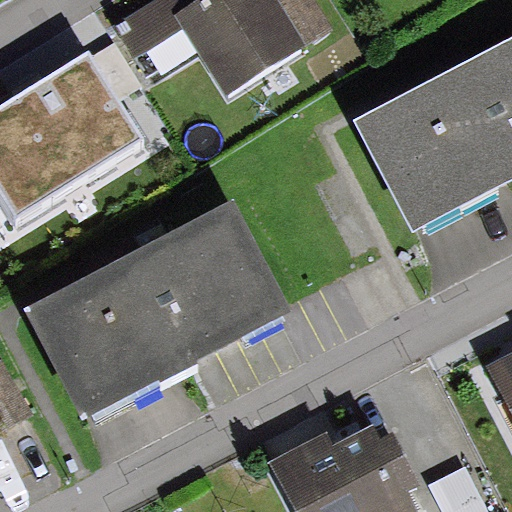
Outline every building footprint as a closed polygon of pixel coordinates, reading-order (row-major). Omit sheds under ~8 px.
[(146,81),(195,52),(224,101),(305,53),(303,49),(277,6),(273,0),(169,0),(116,32),(146,81)] [(331,33),(311,0),(287,0),(277,6),(303,49),(331,33)] [(511,52),(355,135),(414,248),(511,196),(511,52)] [(144,150),(87,62),(0,117),(0,200),(19,230),(144,150)] [(224,198),(13,306),(71,418),(148,378),(155,390),(193,371),(187,358),(282,310),(224,198)] [(2,364),(0,365),(0,433),(32,416),(2,364)] [(511,365),(492,376),(511,413),(511,365)] [(328,443),(269,472),(288,511),(410,511),(407,506),(421,499),(396,448),(382,455),(373,438),(334,457),(328,443)] [(488,511),(468,472),(432,490),(442,511),(488,511)]
